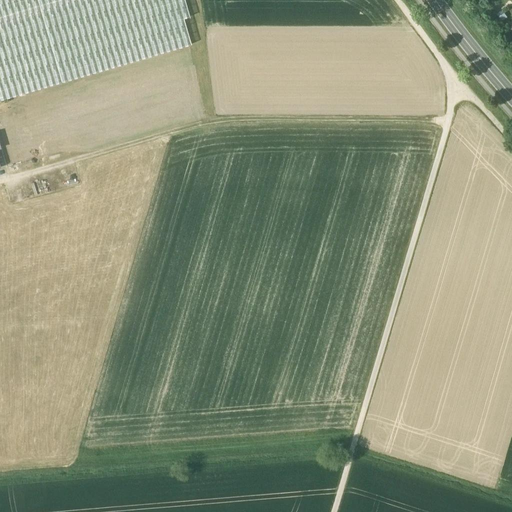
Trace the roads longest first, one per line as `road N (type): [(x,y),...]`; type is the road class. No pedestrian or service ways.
road 1 (track): [(334,511),(461,86),(397,0)]
road 2 (track): [(447,120),(211,119),(89,155)]
road 3 (secondary): [(511,97),(433,0)]
